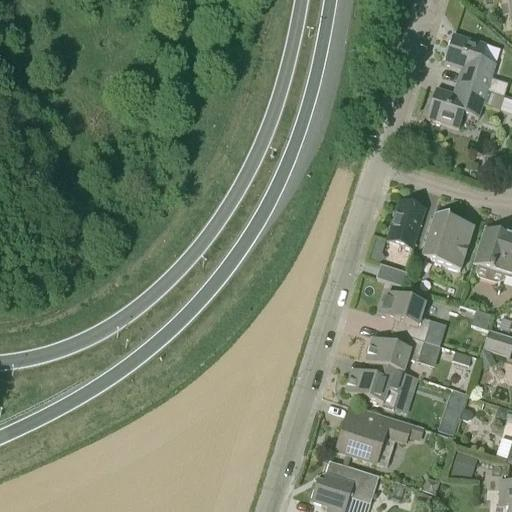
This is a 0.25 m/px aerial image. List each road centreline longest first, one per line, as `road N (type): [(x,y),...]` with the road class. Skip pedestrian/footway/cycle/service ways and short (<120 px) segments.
road 1 (trunk): [(0,436),(138,358),(186,317),(246,243),(298,132),(329,0)]
road 2 (trunk): [(301,0),(278,102),(206,239),(125,317),(59,350),(0,364)]
road 3 (residential): [(266,511),(375,169)]
road 4 (residential): [(427,0),(375,169)]
road 5 (residential): [(511,199),(480,204),(375,169)]
